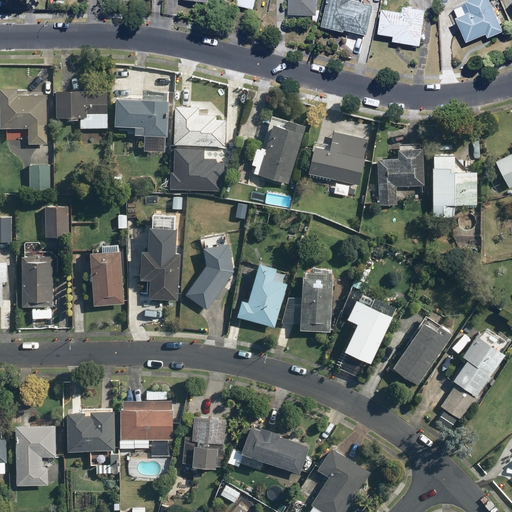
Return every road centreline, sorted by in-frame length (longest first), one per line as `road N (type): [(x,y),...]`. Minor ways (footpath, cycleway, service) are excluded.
road 1 (residential): [(0,37),(145,40),(374,92),(435,97),(511,83)]
road 2 (residential): [(0,354),(192,354),(304,379),(406,437),(440,470)]
